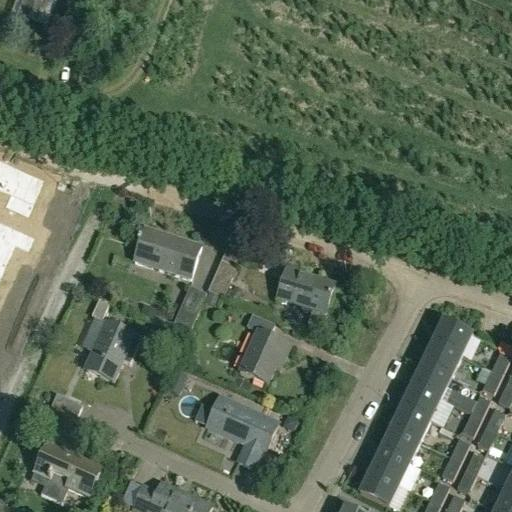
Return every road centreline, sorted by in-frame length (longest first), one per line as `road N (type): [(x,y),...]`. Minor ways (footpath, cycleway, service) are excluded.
road 1 (residential): [(423,279),(0,143)]
road 2 (residential): [(298,511),(423,279)]
road 3 (residential): [(278,511),(142,451)]
